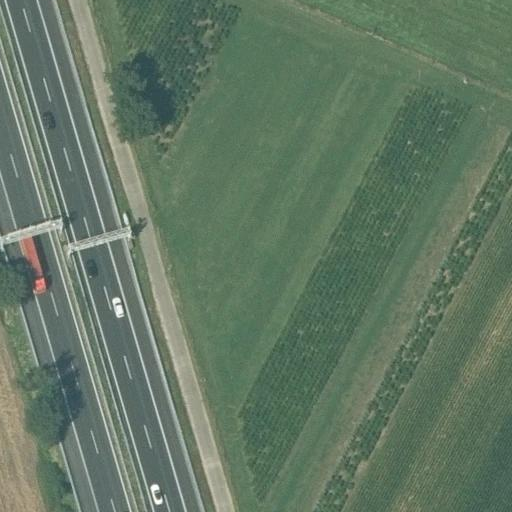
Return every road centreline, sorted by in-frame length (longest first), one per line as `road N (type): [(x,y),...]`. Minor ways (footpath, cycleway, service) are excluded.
road 1 (unclassified): [(229,511),(76,0)]
road 2 (motorway): [(166,511),(18,0)]
road 3 (motorway): [(0,123),(111,511)]
